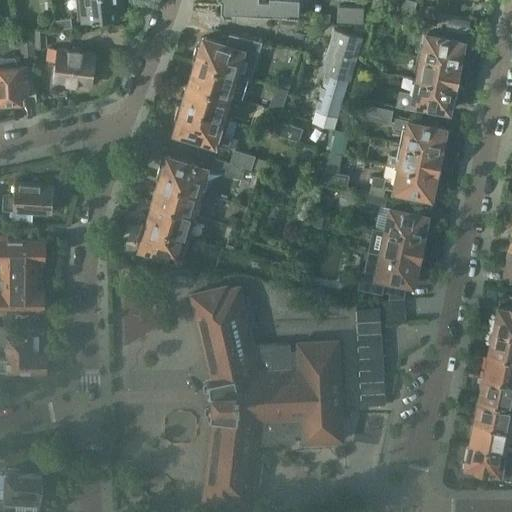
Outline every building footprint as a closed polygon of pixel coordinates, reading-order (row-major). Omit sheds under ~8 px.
[(124,3),(124,0),(80,0),(83,18),(122,14),(121,4),(124,3)] [(221,0),(221,10),(222,10),(223,12),(223,13),(231,13),(232,10),(298,14),(298,0),(221,0)] [(372,0),(371,11),(379,12),(380,0),(372,0)] [(417,0),(415,0),(403,0),(400,18),(412,21),(417,0)] [(364,6),(352,5),(339,4),(338,19),(363,20),(364,6)] [(304,6),(304,14),(314,14),(314,6),(304,6)] [(436,26),(445,27),(448,14),(439,12),(436,26)] [(448,14),(445,27),(467,32),(470,19),(448,14)] [(72,27),(71,18),(53,20),(54,29),(72,27)] [(326,75),(312,123),(333,128),(347,81),(350,82),(363,36),(334,28),(321,73),(326,75)] [(34,30),(34,31),(35,46),(47,46),(46,29),(34,30)] [(35,46),(34,31),(20,31),(21,56),(35,55),(35,46)] [(196,46),(192,59),(196,60),(195,61),(196,62),(236,73),(250,77),(257,53),(261,40),(253,38),(240,35),(235,34),(229,32),(228,33),(226,43),(219,41),(203,36),(200,47),(196,46)] [(421,56),(459,63),(463,40),(426,32),(421,56)] [(91,84),(96,53),(57,48),(47,47),(45,60),(56,61),(53,79),(91,84)] [(417,79),(454,86),(459,63),(421,56),(417,79)] [(0,101),(22,100),(22,90),(29,90),(27,64),(17,64),(17,61),(13,57),(0,57),(0,101)] [(191,72),(189,78),(190,81),(189,83),(209,89),(229,95),(236,73),(196,62),(193,70),(191,72)] [(278,73),(275,83),(288,87),(291,76),(278,73)] [(454,86),(417,79),(413,78),(410,92),(399,90),(396,105),(436,114),(437,107),(449,110),(454,86)] [(182,104),(182,105),(223,117),(223,116),(229,95),(209,89),(189,83),(189,85),(186,87),(185,92),(185,96),(183,104),(182,104)] [(282,110),(284,103),(271,99),(269,105),(282,110)] [(390,123),(393,109),(368,104),(365,118),(390,123)] [(178,119),(174,132),(204,141),(205,140),(229,148),(229,147),(232,136),(237,121),(229,119),(223,117),(182,105),(182,106),(178,105),(174,118),(178,119)] [(402,129),(399,142),(440,150),(445,127),(395,117),(393,127),(402,129)] [(273,133),(278,120),(271,118),(267,131),(273,133)] [(303,128),(278,120),(273,133),(299,141),(303,128)] [(331,152),(342,154),(344,154),(349,132),(336,129),(331,152)] [(386,164),(395,165),(436,173),(440,150),(399,142),(397,155),(388,153),(386,164)] [(233,148),(230,161),(245,166),(251,168),(255,155),(233,148)] [(325,169),(338,172),(342,154),(331,152),(330,151),(325,169)] [(160,179),(200,191),(207,168),(196,165),(196,164),(167,155),(164,166),(160,165),(156,177),(160,179)] [(214,157),(210,169),(230,175),(241,178),(245,166),(230,161),(214,157)] [(431,197),(436,173),(395,165),(392,179),(373,175),(371,184),(394,189),(431,197)] [(349,174),(338,172),(325,169),(321,183),(346,188),(349,174)] [(153,201),(193,213),(200,191),(160,179),(153,201)] [(4,194),(3,208),(13,209),(13,210),(12,219),(32,220),(33,211),(50,212),(51,183),(14,181),(14,195),(4,194)] [(359,192),(357,204),(374,208),(374,204),(379,205),(378,212),(375,227),(385,229),(423,237),(427,214),(390,206),(391,199),(382,198),(383,196),(369,194),(366,193),(359,192)] [(146,223),(187,235),(193,213),(153,201),(146,223)] [(311,214),(308,222),(326,226),(326,224),(328,224),(330,218),(311,214)] [(230,215),(228,223),(239,226),(242,218),(230,215)] [(187,235),(146,223),(146,224),(143,223),(139,235),(142,236),(139,248),(168,256),(165,266),(171,267),(192,268),(195,260),(180,256),(187,235)] [(369,243),(368,250),(369,250),(381,252),(418,260),(423,237),(385,229),(375,227),(372,227),(369,243)] [(0,272),(38,274),(38,259),(44,259),(44,255),(46,252),(46,246),(44,243),(44,239),(9,238),(9,234),(0,233),(0,272)] [(361,270),(357,288),(382,293),(383,291),(383,288),(386,278),(390,279),(407,282),(413,283),(418,260),(381,252),(369,250),(368,250),(368,251),(363,270),(361,270)] [(306,264),(291,270),(294,279),(309,273),(306,264)] [(0,312),(8,312),(8,308),(43,309),(43,305),(46,302),(46,296),(43,293),(43,289),(38,289),(38,274),(0,272),(0,312)] [(312,282),(297,287),(300,295),(315,289),(312,282)] [(291,349),(290,342),(253,344),(249,327),(255,326),(248,294),(241,296),(238,285),(225,288),(224,285),(191,293),(211,377),(208,377),(203,382),(204,388),(210,391),(213,391),(214,401),(211,401),(205,404),(205,411),(211,414),(214,415),(203,501),(209,502),(207,511),(229,511),(231,504),(237,505),(238,502),(251,503),(252,493),(259,494),(263,461),(256,460),(258,444),(296,442),(295,435),(304,435),(304,441),(343,439),(338,339),(296,341),(296,349),(291,349)] [(405,298),(383,299),(383,310),(405,309),(405,298)] [(492,318),(491,324),(493,328),(493,333),(511,336),(511,307),(510,307),(510,308),(498,306),(496,315),(492,318)] [(380,308),(356,309),(357,325),(361,404),(385,403),(381,331),(381,324),(380,308)] [(405,309),(383,310),(384,322),(406,321),(405,309)] [(0,325),(0,344),(6,345),(7,357),(0,357),(0,370),(7,370),(7,372),(46,371),(45,367),(48,364),(48,358),(45,355),(45,351),(39,351),(32,351),(32,336),(32,335),(16,335),(16,325),(0,325)] [(489,335),(488,340),(490,345),(488,356),(511,360),(511,336),(493,333),(489,335)] [(484,358),(483,363),(485,369),(483,379),(511,384),(511,360),(488,356),(484,358)] [(479,381),(478,387),(480,393),(479,400),(511,406),(511,384),(483,379),(479,381)] [(475,403),(473,409),(476,414),(473,425),(510,432),(511,430),(511,406),(479,400),(475,403)] [(470,427),(469,432),(471,437),(469,448),(511,457),(511,443),(507,443),(510,432),(473,425),(470,427)] [(465,450),(464,456),(466,460),(465,466),(465,470),(470,473),(476,472),(476,470),(490,473),(511,477),(511,471),(511,457),(469,448),(465,450)] [(42,474),(17,472),(17,469),(7,469),(6,472),(4,472),(3,488),(0,487),(0,499),(6,500),(40,502),(40,493),(41,493),(41,489),(43,489),(45,487),(45,481),(43,479),(42,478),(42,474)]
